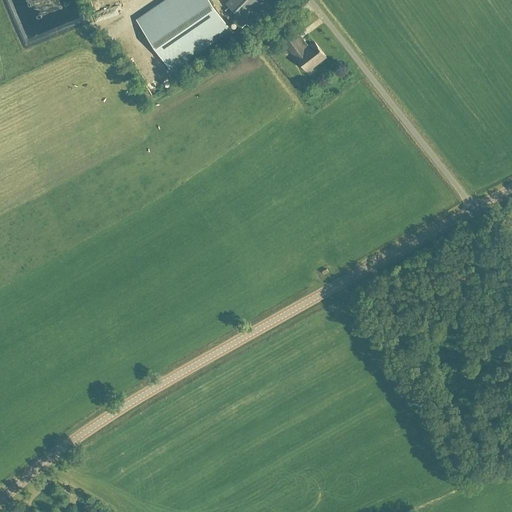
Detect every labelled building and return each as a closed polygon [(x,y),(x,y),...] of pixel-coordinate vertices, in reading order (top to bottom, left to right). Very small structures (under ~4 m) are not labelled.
[(39,0),(47,20),(78,8),(74,0),(39,0)] [(211,0),(162,0),(136,18),(172,70),(232,29),(211,0)] [(270,0),(228,0),(226,2),(230,5),(226,9),(243,27),(247,23),(251,27),(272,6),(268,2),(270,0)] [(109,15),(123,12),(122,9),(130,6),(129,3),(107,8),(109,15)] [(307,71),(326,56),(314,41),(304,49),(294,37),(285,44),(292,54),(294,52),(296,55),(296,56),(307,71)] [(73,511),(63,497),(51,506),(53,508),(49,510),(48,508),(41,511),(73,511)]
